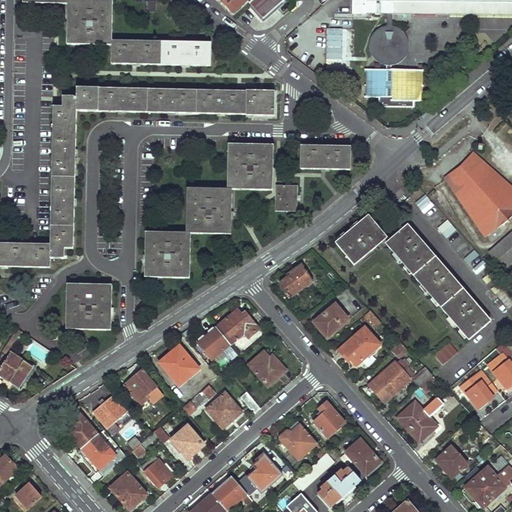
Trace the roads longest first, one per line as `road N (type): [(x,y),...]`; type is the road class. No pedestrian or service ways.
road 1 (residential): [(162,511),(324,371)]
road 2 (residential): [(127,266),(105,265),(91,251),(92,143),(106,128),(132,129)]
road 3 (residential): [(245,276),(323,224),(396,160)]
road 4 (residential): [(0,169),(9,0)]
road 5 (residential): [(132,129),(291,130)]
road 6 (residential): [(396,160),(511,59)]
road 7 (residential): [(18,426),(138,346)]
road 8 (residential): [(127,266),(132,129)]
road 9 (residential): [(324,371),(409,467)]
road 10 (residential): [(138,346),(245,276)]
road 11 (residential): [(245,276),(324,371)]
